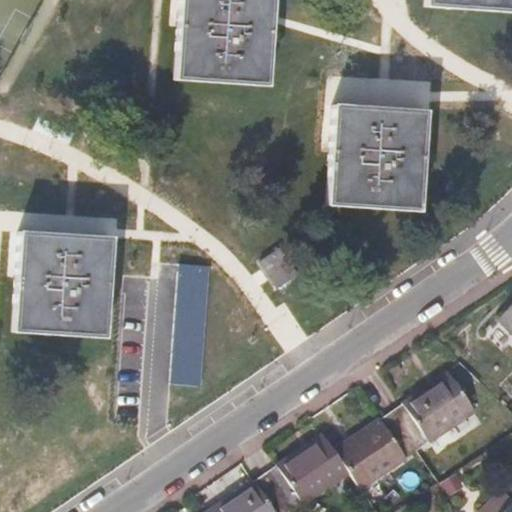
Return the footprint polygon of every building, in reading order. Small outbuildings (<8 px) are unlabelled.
[(178,0),(173,78),(262,84),(268,0),(178,0)] [(511,0),(422,0),(423,4),(511,9),(511,0)] [(416,208),(420,111),(379,108),(331,105),(325,202),(416,208)] [(107,240),(66,237),(17,234),(11,330),(102,336),(107,240)] [(287,258),(272,237),(252,250),(267,272),(287,258)] [(211,265),(179,263),(171,382),(203,384),(211,265)] [(511,334),(511,297),(494,316),(511,334)] [(471,409),(445,370),(387,410),(414,448),(471,409)] [(414,448),(387,410),(330,449),(346,471),(357,488),(414,448)] [(330,449),(319,433),(262,472),(288,510),(346,471),(330,449)] [(206,511),(285,511),(288,510),(262,472),(205,511),(206,511)] [(478,511),(497,511),(508,502),(497,492),(478,511)] [(511,511),(511,497),(508,502),(497,511),(511,511)]
